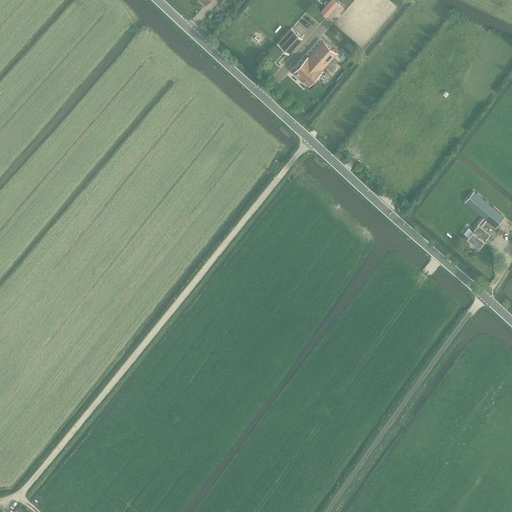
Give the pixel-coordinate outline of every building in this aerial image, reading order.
[(338,2),(334,0),(330,0),(324,7),(329,12),(338,2)] [(291,29),(278,43),(289,53),(302,39),(291,29)] [(309,58),(308,57),(295,72),(309,86),(323,70),(322,70),(337,53),(324,41),(309,58)] [(475,191),(466,203),(497,228),(506,216),(475,191)] [(479,225),(468,238),(479,248),(491,235),(479,225)]
